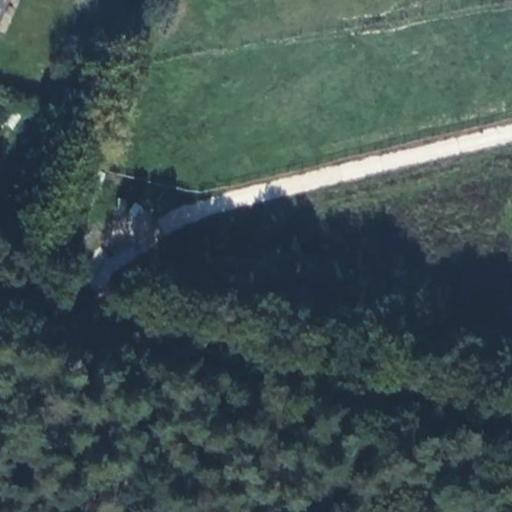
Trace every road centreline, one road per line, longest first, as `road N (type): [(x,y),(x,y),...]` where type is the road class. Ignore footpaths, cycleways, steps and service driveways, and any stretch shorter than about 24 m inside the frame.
road 1 (track): [(0,289),(343,382),(511,417)]
road 2 (track): [(62,302),(78,268),(114,227),(511,130)]
